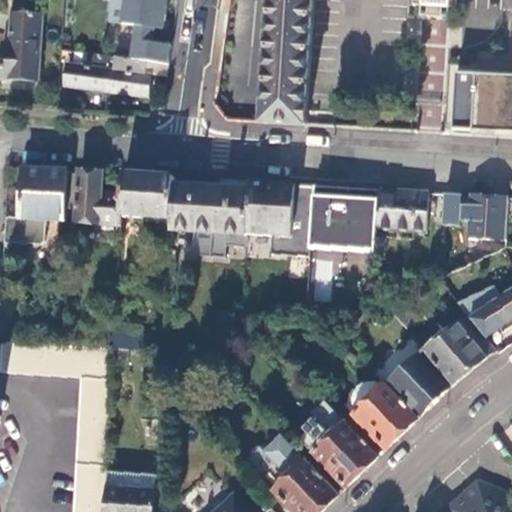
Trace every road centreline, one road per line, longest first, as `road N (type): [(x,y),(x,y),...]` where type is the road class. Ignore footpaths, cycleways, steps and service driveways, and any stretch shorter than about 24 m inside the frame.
road 1 (residential): [(185,148),(511,170)]
road 2 (tertiary): [(367,511),(511,384)]
road 3 (residential): [(0,136),(185,148)]
road 4 (residential): [(185,148),(202,0)]
